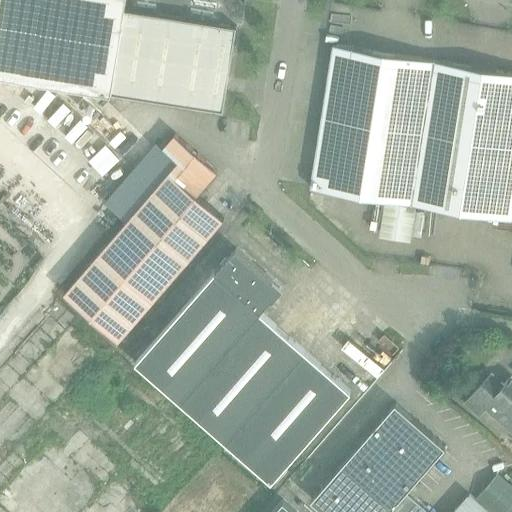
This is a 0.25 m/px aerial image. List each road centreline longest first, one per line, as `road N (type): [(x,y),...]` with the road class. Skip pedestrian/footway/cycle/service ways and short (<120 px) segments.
road 1 (unclassified): [(425,333),(262,193),(295,0)]
road 2 (unknown): [(0,353),(90,227),(105,176),(90,143),(11,77)]
